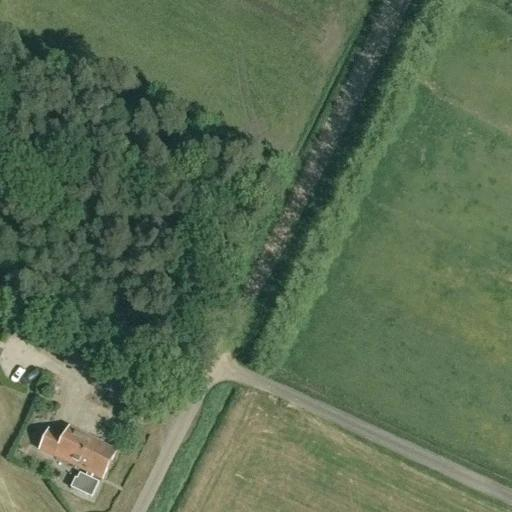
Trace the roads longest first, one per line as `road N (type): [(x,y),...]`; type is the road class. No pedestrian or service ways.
road 1 (track): [(214,365),(394,0)]
road 2 (unclassified): [(139,511),(214,365)]
